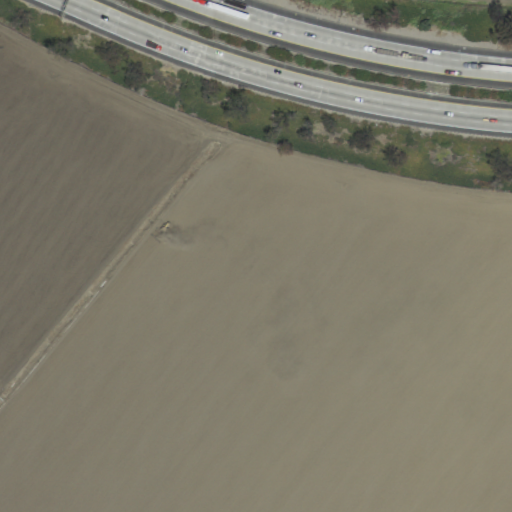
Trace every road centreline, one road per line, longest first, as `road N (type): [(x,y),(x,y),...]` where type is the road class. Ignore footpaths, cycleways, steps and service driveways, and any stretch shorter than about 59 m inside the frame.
road 1 (motorway): [(74,0),(304,81),(511,116)]
road 2 (motorway): [(511,68),(310,37),(191,0)]
